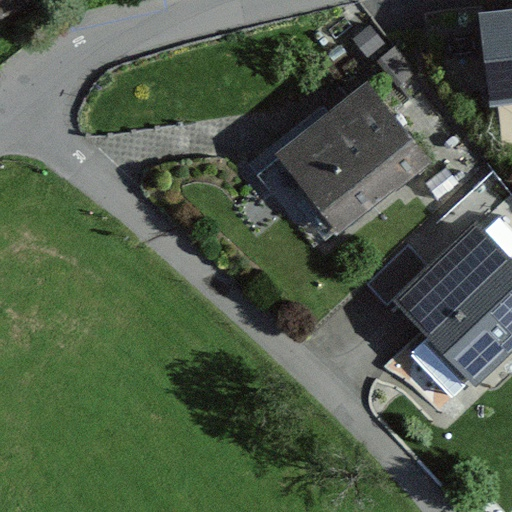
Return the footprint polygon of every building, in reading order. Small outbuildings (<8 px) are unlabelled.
[(0,0),(0,17),(45,1),(44,0),(0,0)] [(511,9),(478,14),(479,24),(487,89),(489,106),(511,103),(511,9)] [(367,59),(385,44),(369,24),(351,39),(367,59)] [(487,89),(479,24),(436,29),(444,94),(487,89)] [(416,73),(393,47),(375,63),(398,88),(416,73)] [(365,81),(274,153),(338,233),(428,161),(365,81)] [(435,196),(456,179),(443,162),(422,178),(435,196)] [(511,262),(509,259),(511,256),(511,229),(500,216),(483,232),(474,223),(429,267),(392,302),(427,338),(410,354),(452,397),(469,381),(474,387),(511,350),(511,262)] [(392,302),(429,267),(407,243),(365,284),(387,307),(392,302)]
